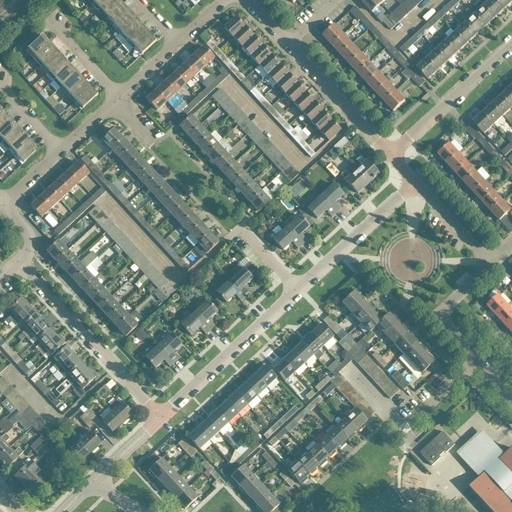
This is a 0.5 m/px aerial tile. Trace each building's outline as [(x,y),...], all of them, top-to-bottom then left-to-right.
[(100,11),(112,0),(98,0),(94,4),(100,11)] [(107,19),(123,5),(118,0),(112,0),(100,11),(107,19)] [(372,13),(382,4),(377,0),(363,0),(362,1),(372,13)] [(413,10),(418,6),(412,0),(407,0),(405,2),(413,10)] [(451,10),(461,1),(459,0),(453,0),(447,6),(451,10)] [(494,19),(504,10),(494,0),(491,0),(484,7),(494,19)] [(494,0),(504,10),(511,2),(511,0),(494,0)] [(409,15),(413,10),(405,2),(401,6),(409,15)] [(494,19),(484,7),(479,3),(471,11),(475,15),(474,16),(485,28),(494,19)] [(114,26),(129,12),(123,5),(107,19),(114,26)] [(404,19),(409,15),(401,6),(396,10),(404,19)] [(446,15),(451,10),(447,6),(438,14),(442,19),(447,24),(451,20),(446,15)] [(359,22),(364,17),(355,7),(350,12),(359,22)] [(399,23),(404,19),(396,10),(391,15),(399,23)] [(121,34),(136,19),(129,12),(114,26),(121,34)] [(433,27),(442,19),(438,14),(429,23),(433,27)] [(394,28),(399,23),(391,15),(386,19),(394,28)] [(476,36),(485,28),(474,16),(465,25),(476,36)] [(369,30),(373,26),(364,17),(359,22),(360,21),(369,30)] [(233,38),(244,27),(235,18),(224,28),(233,38)] [(128,41),(143,27),(136,19),(121,34),(128,41)] [(391,31),(394,28),(386,19),(383,22),(391,31)] [(423,36),(433,27),(429,23),(419,32),(423,36)] [(466,45),(476,36),(465,25),(456,33),(466,45)] [(332,46),(344,35),(335,26),(324,36),(332,46)] [(377,39),(382,36),(373,26),(369,30),(377,39)] [(134,48),(149,34),(143,27),(128,41),(134,48)] [(241,47),(253,37),(244,27),(233,38),(241,47)] [(223,42),(229,38),(225,32),(219,36),(223,42)] [(414,45),(423,36),(419,32),(410,40),(414,45)] [(457,54),(466,45),(456,33),(446,42),(457,54)] [(35,59),(51,45),(43,36),(40,39),(35,34),(23,45),(35,59)] [(149,34),(134,48),(141,56),(156,42),(149,34)] [(341,56),(353,45),(344,35),(332,46),(341,56)] [(386,49),(390,45),(382,36),(377,39),(386,49)] [(250,57),(262,46),(253,37),(241,47),(250,57)] [(404,54),(414,45),(410,40),(400,49),(404,54)] [(215,55),(219,51),(210,41),(206,45),(215,55)] [(447,62),(457,54),(446,42),(437,51),(447,62)] [(42,66),(57,52),(51,45),(35,59),(42,66)] [(350,65),(361,54),(353,45),(341,56),(350,65)] [(395,58),(399,54),(390,45),(386,49),(395,58)] [(259,66),(270,56),(262,46),(250,57),(259,66)] [(193,56),(204,68),(214,59),(203,47),(193,56)] [(223,64),(228,60),(219,51),(215,55),(223,64)] [(438,71),(447,62),(437,51),(427,59),(438,71)] [(49,73),(64,59),(57,52),(42,66),(49,73)] [(359,74),(370,64),(361,54),(350,65),(359,74)] [(403,68),(408,64),(399,54),(395,58),(403,68)] [(195,76),(204,68),(193,56),(184,65),(195,76)] [(267,76),(279,65),(270,56),(259,66),(267,76)] [(55,80),(71,66),(64,59),(49,73),(55,80)] [(428,80),(438,71),(427,59),(418,68),(428,80)] [(232,74),(236,70),(228,60),(223,64),(232,74)] [(367,84),(379,73),(370,64),(359,74),(367,84)] [(412,77),(416,73),(408,64),(403,68),(412,77)] [(185,85),(195,76),(184,65),(175,74),(185,85)] [(276,85),(288,74),(279,65),(267,76),(276,85)] [(62,88),(78,74),(71,66),(55,80),(62,88)] [(241,83),(245,79),(236,70),(232,74),(241,83)] [(216,80),(219,84),(229,76),(225,71),(224,72),(221,75),(216,80)] [(376,93),(387,82),(379,73),(367,84),(376,93)] [(412,77),(411,78),(420,88),(425,83),(416,73),(412,77)] [(69,95),(84,81),(78,74),(62,88),(69,95)] [(176,94),(185,85),(175,74),(165,82),(176,94)] [(285,94),(296,84),(288,74),(276,85),(285,94)] [(248,76),(245,79),(251,86),(255,82),(248,76)] [(249,92),(254,88),(251,86),(245,79),(241,83),(249,92)] [(210,93),(219,84),(216,80),(206,89),(210,93)] [(76,103),(91,88),(84,81),(69,95),(76,103)] [(167,103),(176,94),(165,82),(156,91),(167,103)] [(385,102),(396,92),(387,82),(376,93),(385,102)] [(294,104),(305,93),(296,84),(285,94),(294,104)] [(91,88),(76,103),(82,110),(98,96),(91,88)] [(258,102),(262,98),(254,88),(249,92),(258,102)] [(511,107),(511,88),(502,96),(511,107)] [(201,102),(210,93),(206,89),(197,98),(201,102)] [(215,102),(223,94),(219,90),(211,98),(215,102)] [(157,111),(167,103),(156,91),(146,100),(157,111)] [(396,92),(385,102),(394,112),(405,101),(396,92)] [(302,113),(314,103),(305,93),(294,104),(302,113)] [(218,107),(227,98),(223,94),(215,102),(218,107)] [(503,117),(511,108),(511,107),(502,96),(493,105),(503,117)] [(191,110),(201,102),(197,98),(187,106),(191,110)] [(222,111),(231,103),(227,98),(218,107),(222,111)] [(267,111),(271,107),(262,98),(258,102),(267,111)] [(285,107),(290,103),(286,98),(281,102),(285,107)] [(184,102),(174,111),(178,115),(187,106),(184,102)] [(226,115),(235,107),(231,103),(222,111),(226,115)] [(311,123),(322,112),(314,103),(302,113),(307,118),(302,123),(305,127),(311,122),(311,123)] [(494,125),(503,117),(493,105),(483,114),(494,125)] [(182,119),(191,110),(187,106),(178,115),(182,119)] [(230,119),(239,111),(235,107),(226,115),(230,119)] [(275,121),(280,116),(271,107),(267,111),(275,121)] [(234,123),(243,115),(239,111),(230,119),(234,123)] [(320,132),(331,121),(322,112),(311,123),(320,132)] [(0,131),(12,121),(5,113),(0,118),(0,131)] [(484,134),(494,125),(483,114),(473,123),(484,134)] [(172,128),(182,119),(178,115),(168,124),(172,128)] [(238,128),(247,119),(243,115),(234,123),(238,128)] [(284,130),(289,126),(280,116),(275,121),(284,130)] [(188,137),(199,127),(190,117),(179,127),(188,137)] [(242,132),(251,124),(247,119),(238,128),(242,132)] [(0,138),(3,142),(19,128),(12,121),(0,131),(0,138)] [(331,121),(320,132),(329,142),(340,131),(331,121)] [(255,128),(252,125),(251,124),(242,132),(246,136),(255,128)] [(474,140),(475,139),(480,135),(471,125),(465,130),(474,140)] [(289,135),(293,131),(289,126),(284,130),(289,135)] [(197,146),(208,136),(199,127),(188,137),(197,146)] [(222,127),(218,130),(234,148),(238,145),(222,127)] [(297,135),(301,131),(298,127),(293,131),(289,135),(293,139),(297,135)] [(10,150),(25,136),(19,128),(3,142),(10,150)] [(250,140),(259,132),(255,128),(246,136),(250,140)] [(111,150),(123,140),(114,130),(102,140),(111,150)] [(299,145),(303,141),(307,138),(301,131),(297,135),(293,139),(299,145)] [(254,144),(263,136),(259,132),(250,140),(254,144)] [(484,148),(488,144),(480,135),(475,139),(484,148)] [(16,157),(32,142),(25,136),(10,150),(16,157)] [(206,156),(217,145),(208,136),(197,146),(206,156)] [(258,149),(267,140),(263,136),(254,144),(258,149)] [(348,143),(344,138),(333,148),(337,152),(348,143)] [(120,160),(131,149),(123,140),(111,150),(120,160)] [(214,165),(226,155),(231,150),(223,140),(217,146),(217,145),(206,156),(214,165)] [(262,153),(271,145),(267,140),(258,149),(262,153)] [(303,141),(299,145),(311,158),(315,154),(303,141)] [(32,142),(16,157),(23,164),(39,150),(32,142)] [(447,165),(459,154),(450,144),(439,155),(447,165)] [(493,158),(497,154),(488,144),(484,148),(493,158)] [(505,157),(511,150),(511,144),(501,153),(505,157)] [(266,157),(275,149),(271,145),(262,153),(266,157)] [(129,169),(140,158),(131,149),(120,160),(129,169)] [(270,161),(278,153),(275,149),(266,157),(270,161)] [(274,165),(282,157),(278,153),(270,161),(274,165)] [(456,174),(468,163),(459,154),(447,165),(456,174)] [(501,167),(506,163),(497,154),(493,158),(501,167)] [(223,174),(234,164),(226,155),(214,165),(223,174)] [(90,170),(94,166),(85,156),(81,160),(90,170)] [(286,162),(285,160),(282,157),(274,165),(278,170),(286,162)] [(355,172),(367,185),(378,175),(361,157),(357,161),(362,166),(355,172)] [(137,178),(149,168),(140,158),(129,169),(137,178)] [(334,164),(341,173),(346,170),(339,161),(334,164)] [(282,174),(290,166),(286,162),(278,170),(281,173),(282,174)] [(68,172),(79,183),(89,174),(78,163),(68,172)] [(465,183),(476,173),(468,163),(456,174),(465,183)] [(510,176),(511,174),(511,170),(506,163),(501,167),(510,176)] [(232,184),(243,174),(234,164),(223,174),(232,184)] [(334,178),(339,174),(330,164),(325,169),(334,178)] [(99,179),(103,175),(94,166),(90,170),(99,179)] [(286,178),(294,170),(290,166),(282,174),(286,178)] [(146,188),(157,177),(149,168),(137,178),(146,188)] [(286,178),(289,182),(298,174),(294,170),(286,178)] [(367,185),(355,172),(350,177),(345,171),(341,176),(345,181),(357,194),(367,185)] [(70,192),(79,183),(68,172),(59,180),(70,192)] [(473,193),(485,182),(476,173),(465,183),(473,193)] [(240,193),(251,183),(243,174),(232,184),(240,193)] [(108,188),(112,184),(103,175),(99,179),(108,188)] [(155,197),(166,186),(157,177),(146,188),(155,197)] [(60,200),(70,192),(59,180),(50,189),(60,200)] [(482,202),(494,192),(485,182),(473,193),(482,202)] [(249,203),(260,192),(251,183),(240,193),(249,203)] [(116,198),(121,194),(112,184),(108,188),(116,198)] [(320,197),(336,215),(340,210),(334,204),(343,196),(336,188),(333,185),(320,197)] [(163,206),(175,196),(166,186),(155,197),(163,206)] [(92,197),(96,201),(105,193),(101,188),(92,197)] [(51,209),(60,200),(50,189),(40,198),(51,209)] [(363,189),(360,194),(368,200),(371,196),(363,189)] [(260,192),(249,203),(258,212),(269,202),(260,192)] [(491,212),(502,201),(494,192),(482,202),(491,212)] [(125,207),(129,203),(121,194),(116,198),(125,207)] [(172,216),(183,205),(175,196),(163,206),(172,216)] [(87,210),(96,201),(92,197),(82,206),(87,210)] [(336,215),(320,197),(307,209),(308,210),(303,213),(310,220),(314,217),(317,219),(326,212),(332,218),(336,215)] [(41,218),(51,209),(40,198),(31,207),(41,218)] [(502,201),(491,212),(500,221),(511,211),(502,201)] [(134,216),(138,212),(129,203),(125,207),(134,216)] [(181,225),(192,215),(183,205),(172,216),(181,225)] [(77,219),(87,210),(82,206),(73,214),(77,219)] [(92,219),(101,211),(97,207),(88,215),(92,219)] [(58,223),(62,216),(54,210),(49,217),(58,223)] [(77,219),(73,214),(73,215),(70,211),(61,219),(65,222),(64,223),(68,227),(77,219)] [(97,224),(105,216),(101,211),(92,219),(97,224)] [(143,226),(147,222),(138,212),(134,216),(143,226)] [(299,216),(286,229),(302,246),(307,241),(301,235),(309,227),(306,224),(310,220),(303,213),(300,217),(299,216)] [(189,235),(201,224),(192,215),(181,225),(189,235)] [(101,229),(110,220),(105,216),(97,224),(101,229)] [(105,233),(114,225),(110,220),(101,229),(105,233)] [(151,235),(155,231),(147,222),(143,226),(151,235)] [(58,237),(68,227),(64,223),(54,232),(58,237)] [(198,244),(210,233),(201,224),(189,235),(198,244)] [(110,238),(118,230),(114,225),(105,233),(110,238)] [(298,249),(302,246),(286,229),(281,234),(273,240),(283,251),(292,243),(298,249)] [(114,243),(123,234),(118,230),(110,238),(114,243)] [(160,244),(164,240),(155,231),(151,235),(160,244)] [(210,233),(198,244),(207,254),(218,243),(210,233)] [(118,247),(127,239),(123,234),(114,243),(116,245),(118,247)] [(123,252),(132,244),(127,239),(118,247),(122,251),(123,252)] [(169,254),(173,250),(164,240),(160,244),(169,254)] [(56,262),(67,251),(58,241),(47,252),(56,262)] [(127,257),(136,248),(132,244),(123,252),(127,257)] [(116,245),(112,248),(119,255),(122,251),(118,247),(116,245)] [(131,261),(140,253),(136,248),(127,257),(131,261)] [(177,263),(182,259),(173,250),(169,254),(177,263)] [(64,271),(76,260),(67,251),(56,262),(64,271)] [(76,260),(64,271),(73,280),(85,270),(97,258),(92,252),(79,264),(76,260)] [(136,266),(145,258),(140,253),(131,261),(136,266)] [(140,271),(149,262),(145,258),(136,266),(140,271)] [(182,259),(177,263),(186,273),(191,269),(182,259)] [(145,275),(153,267),(149,262),(140,271),(145,275)] [(239,265),(226,277),(229,281),(245,298),(250,294),(244,287),(252,279),(249,276),(256,270),(249,263),(243,269),(239,265)] [(149,280),(158,272),(153,267),(145,275),(149,280)] [(82,290),(93,279),(85,270),(73,280),(82,290)] [(153,285),(162,276),(158,272),(149,280),(153,285)] [(158,289),(166,281),(162,276),(153,285),(158,289)] [(90,299),(102,289),(93,279),(82,290),(90,299)] [(162,294),(171,286),(166,281),(158,289),(162,294)] [(241,302),(245,298),(229,281),(216,293),(226,303),(235,295),(241,302)] [(167,299),(176,291),(171,286),(162,294),(167,299)] [(99,309),(111,298),(102,289),(90,299),(99,309)] [(351,314),(364,302),(365,301),(359,294),(358,296),(355,292),(342,304),(351,314)] [(497,316),(508,306),(499,296),(488,307),(497,316)] [(12,323),(29,307),(25,303),(27,301),(23,297),(9,311),(13,314),(5,321),(8,325),(12,323)] [(108,318),(119,307),(111,298),(99,309),(108,318)] [(194,314),(210,331),(214,327),(208,320),(217,312),(207,302),(194,314)] [(373,311),(373,312),(374,310),(368,304),(367,305),(364,302),(351,314),(360,323),(373,311)] [(505,326),(511,319),(511,309),(508,306),(497,316),(505,326)] [(23,326),(37,312),(34,309),(32,311),(29,307),(12,323),(15,327),(20,322),(23,326)] [(116,327),(128,317),(119,307),(108,318),(116,327)] [(376,315),(373,312),(373,311),(360,323),(369,333),(376,326),(383,320),(377,314),(376,315)] [(25,338),(43,322),(39,318),(41,316),(37,312),(23,326),(26,329),(22,334),(25,338)] [(206,334),(210,331),(194,314),(181,326),(191,336),(200,328),(206,334)] [(398,324),(399,323),(394,317),(392,318),(389,314),(383,320),(376,326),(385,336),(398,324)] [(332,331),(338,326),(329,316),(323,321),(332,331)] [(128,317),(116,327),(125,337),(137,326),(128,317)] [(37,341),(51,328),(48,324),(46,326),(43,322),(25,338),(29,342),(34,337),(37,341)] [(311,334),(323,347),(333,338),(320,324),(314,330),(315,331),(312,334),(311,334)] [(401,328),(398,324),(385,336),(394,345),(407,334),(408,333),(402,326),(401,328)] [(332,331),(336,335),(341,330),(338,326),(332,331)] [(40,353),(57,337),(53,333),(55,331),(51,328),(37,341),(40,344),(36,349),(40,353)] [(141,329),(134,335),(142,343),(148,337),(141,329)] [(302,343),(314,356),(318,361),(323,356),(319,351),(323,347),(311,334),(312,334),(310,333),(304,339),(305,340),(302,343)] [(158,347),(174,364),(178,360),(172,353),(181,345),(171,334),(158,347)] [(410,337),(407,334),(394,345),(403,355),(416,343),(417,342),(411,336),(410,337)] [(57,337),(40,353),(43,357),(47,352),(51,356),(66,343),(62,339),(60,341),(57,337)] [(17,354),(21,350),(14,342),(9,346),(17,354)] [(302,343),(301,342),(294,348),(296,349),(293,352),(292,352),(304,365),(314,356),(302,343)] [(419,347),(416,343),(403,355),(412,365),(424,353),(425,353),(426,352),(420,345),(419,347)] [(347,353),(351,350),(345,344),(341,347),(347,353)] [(56,372),(74,355),(70,351),(72,350),(68,346),(53,359),(57,364),(52,368),(56,372)] [(7,355),(11,351),(7,347),(3,351),(7,355)] [(170,367),(174,364),(158,347),(153,352),(145,358),(155,369),(164,361),(170,367)] [(378,352),(387,364),(392,360),(382,348),(378,352)] [(292,352),(293,352),(291,350),(285,356),(286,358),(283,361),(295,373),(304,365),(292,352)] [(353,360),(357,356),(351,350),(347,353),(350,356),(353,360)] [(11,351),(7,355),(11,360),(15,355),(11,351)] [(357,364),(366,356),(362,352),(357,356),(353,360),(357,364)] [(377,362),(381,359),(375,353),(372,356),(377,362)] [(428,356),(425,353),(424,353),(412,365),(421,374),(435,361),(429,355),(428,356)] [(74,355),(56,372),(60,376),(63,379),(82,361),(79,358),(77,359),(74,355)] [(343,369),(353,360),(350,356),(340,365),(343,369)] [(361,369),(370,361),(366,356),(357,364),(361,369)] [(283,361),(282,359),(275,365),(277,366),(273,370),(285,383),(295,373),(283,361)] [(381,359),(377,362),(383,369),(387,365),(381,359)] [(66,381),(55,390),(60,395),(70,386),(71,386),(88,371),(84,366),(86,365),(82,361),(63,379),(68,375),(71,379),(67,382),(66,381)] [(365,373),(374,365),(370,361),(361,369),(365,373)] [(21,371),(25,366),(21,362),(17,366),(21,371)] [(255,376),(267,388),(277,379),(263,365),(257,371),(258,373),(255,376)] [(338,373),(343,369),(340,365),(334,371),(337,374),(338,373)] [(369,377),(378,369),(374,365),(365,373),(369,377)] [(25,375),(29,370),(25,366),(21,371),(25,375)] [(33,366),(29,370),(25,375),(28,378),(36,370),(33,366)] [(374,382),(382,374),(378,369),(369,377),(374,382)] [(88,371),(70,387),(74,390),(78,386),(82,390),(83,390),(84,391),(90,387),(88,385),(97,377),(93,373),(91,374),(88,371)] [(394,381),(400,376),(397,372),(391,377),(394,381)] [(34,385),(38,381),(42,377),(38,373),(30,381),(34,385)] [(333,386),(342,378),(338,373),(337,374),(330,381),(329,382),(332,384),(333,386)] [(255,376),(254,374),(248,380),(249,381),(246,384),(245,385),(257,397),(267,388),(255,376)] [(378,386),(386,378),(382,374),(374,382),(378,386)] [(118,376),(112,381),(116,386),(122,381),(118,376)] [(400,376),(394,381),(403,391),(409,385),(400,376)] [(329,382),(330,381),(327,377),(321,383),(324,386),(329,382)] [(337,390),(346,382),(342,378),(333,386),(335,388),(337,390)] [(382,391),(390,383),(386,378),(378,386),(382,391)] [(342,395),(351,387),(346,382),(337,390),(342,395)] [(0,393),(1,394),(10,386),(6,383),(0,388),(0,393)] [(245,385),(246,384),(244,383),(238,389),(239,390),(236,393),(248,406),(257,397),(245,385)] [(318,392),(324,386),(321,383),(315,388),(318,392)] [(386,395),(395,387),(390,383),(382,391),(386,395)] [(335,388),(333,386),(332,384),(326,390),(329,394),(335,388)] [(42,385),(38,389),(42,393),(46,389),(42,385)] [(110,391),(105,385),(95,395),(100,400),(110,391)] [(5,399),(14,391),(10,386),(1,394),(5,399)] [(346,399),(355,391),(351,387),(342,395),(346,399)] [(395,387),(386,395),(390,400),(399,391),(395,387)] [(9,403),(18,395),(14,391),(5,399),(9,403)] [(305,397),(309,401),(315,395),(311,391),(305,397)] [(350,403),(359,395),(355,391),(346,399),(350,403)] [(236,393),(235,392),(228,398),(230,399),(227,402),(226,402),(238,415),(248,406),(236,393)] [(13,407),(21,399),(18,395),(9,403),(13,407)] [(52,395),(48,399),(48,400),(52,404),(56,400),(52,395)] [(354,408),(363,400),(359,395),(350,403),(354,408)] [(313,402),(316,406),(322,400),(319,397),(313,402)] [(17,411),(25,403),(21,399),(13,407),(16,410),(17,411)] [(108,408),(122,424),(132,415),(121,404),(118,399),(108,408)] [(56,400),(52,404),(56,408),(60,404),(56,400)] [(358,412),(367,404),(363,400),(354,408),(356,410),(358,412)] [(90,410),(94,406),(89,401),(85,406),(90,410)] [(226,402),(227,402),(225,401),(219,407),(220,408),(217,411),(229,424),(238,415),(226,402)] [(310,412),(316,406),(313,402),(307,408),(310,412)] [(20,415),(29,407),(25,403),(17,411),(20,414),(20,415)] [(362,417),(371,409),(367,404),(358,412),(362,417)] [(25,420),(33,412),(29,407),(20,415),(23,418),(25,420)] [(288,413),(292,416),(298,411),(294,407),(288,413)] [(112,433),(122,424),(108,408),(99,416),(103,420),(102,422),(112,433)] [(362,417),(366,421),(375,413),(371,409),(362,417)] [(20,414),(17,411),(16,410),(5,420),(9,424),(20,414)] [(85,415),(94,425),(99,421),(89,410),(85,415)] [(217,411),(216,410),(209,415),(211,417),(207,420),(219,433),(229,424),(217,411)] [(362,417),(358,412),(356,410),(346,419),(358,432),(359,433),(365,427),(364,426),(368,423),(366,421),(362,417)] [(29,424),(37,416),(33,412),(25,420),(29,424)] [(282,425),(292,416),(288,413),(279,421),(282,425)] [(23,418),(20,415),(20,414),(9,424),(13,428),(23,418)] [(294,420),(297,424),(303,418),(300,414),(294,420)] [(90,429),(94,425),(85,415),(80,419),(90,429)] [(33,428),(41,420),(37,416),(29,424),(33,428)] [(207,420),(206,418),(200,424),(201,426),(198,429),(210,441),(219,433),(207,420)] [(355,435),(358,432),(346,419),(337,428),(348,441),(350,442),(356,436),(355,435)] [(37,433),(46,425),(41,420),(33,428),(37,433)] [(288,432),(297,424),(294,420),(284,429),(288,432)] [(272,434),(282,425),(279,421),(269,430),(272,434)] [(41,437),(50,429),(46,425),(37,433),(41,437)] [(198,429),(197,427),(190,433),(191,434),(188,438),(200,451),(210,441),(198,429)] [(101,444),(90,433),(86,428),(82,432),(86,437),(81,442),(91,453),(101,444)] [(345,444),(348,441),(337,428),(327,437),(339,449),(340,451),(346,445),(345,444)] [(45,442),(54,434),(50,429),(41,437),(42,438),(45,442)] [(266,440),(272,434),(269,430),(263,436),(266,440)] [(275,438),(278,441),(284,436),(281,432),(275,438)] [(442,432),(419,453),(431,466),(440,458),(439,457),(444,452),(445,454),(454,445),(442,432)] [(0,457),(9,449),(5,444),(10,439),(5,435),(0,439),(0,457)] [(475,443),(472,440),(465,446),(468,449),(462,458),(461,458),(477,476),(478,475),(480,478),(469,488),(491,511),(511,511),(511,448),(502,457),(500,455),(501,454),(485,436),(485,437),(475,443)] [(336,452),(339,449),(327,437),(317,445),(329,458),(330,460),(337,454),(336,452)] [(35,451),(45,442),(42,438),(31,448),(35,451)] [(64,453),(69,448),(60,438),(55,442),(64,453)] [(272,447),(278,441),(275,438),(268,443),(272,447)] [(187,454),(193,449),(184,439),(178,444),(187,454)] [(49,446),(45,442),(35,451),(38,456),(49,446)] [(81,462),(91,453),(81,442),(71,451),(81,462)] [(250,448),(253,452),(260,446),(256,442),(250,448)] [(326,461),(329,458),(317,445),(308,454),(320,467),(321,468),(327,462),(326,461)] [(247,457),(253,452),(250,448),(244,454),(247,457)] [(9,449),(0,457),(0,462),(6,469),(23,454),(19,449),(13,454),(9,449)] [(193,449),(187,454),(190,458),(196,452),(193,449)] [(267,463),(271,459),(265,453),(261,457),(267,463)] [(316,470),(320,467),(308,454),(298,463),(310,476),(311,477),(318,471),(316,470)] [(68,466),(61,459),(58,455),(54,459),(64,470),(68,466)] [(158,481),(171,469),(162,459),(148,472),(154,479),(155,478),(158,481)] [(271,459),(267,463),(273,469),(277,465),(271,459)] [(231,466),(234,469),(241,463),(237,460),(231,466)] [(207,471),(210,467),(204,461),(201,465),(207,471)] [(23,487),(42,471),(41,470),(40,472),(31,462),(14,478),(23,487)] [(307,479),(310,476),(298,463),(289,472),(302,486),(308,480),(307,479)] [(228,475),(234,469),(231,466),(225,471),(228,475)] [(240,488),(252,476),(243,466),(230,478),(239,488),(240,488)] [(212,477),(216,474),(210,467),(207,471),(212,477)] [(167,490),(180,479),(171,469),(158,481),(157,482),(163,488),(164,487),(167,490)] [(42,471),(23,487),(32,497),(42,487),(43,489),(52,481),(42,471)] [(285,482),(289,478),(283,472),(279,476),(285,482)] [(249,498),(261,486),(252,476),(240,488),(239,488),(248,497),(249,498)] [(289,478),(285,482),(291,488),(294,485),(289,478)] [(176,500),(188,488),(180,479),(167,490),(165,491),(171,498),(173,497),(176,500)] [(257,507),(270,495),(261,486),(249,498),(248,497),(257,507)] [(176,500),(174,501),(180,507),(182,506),(185,510),(198,498),(188,488),(176,500)] [(257,507),(261,511),(271,511),(279,505),(270,495),(257,507)]
